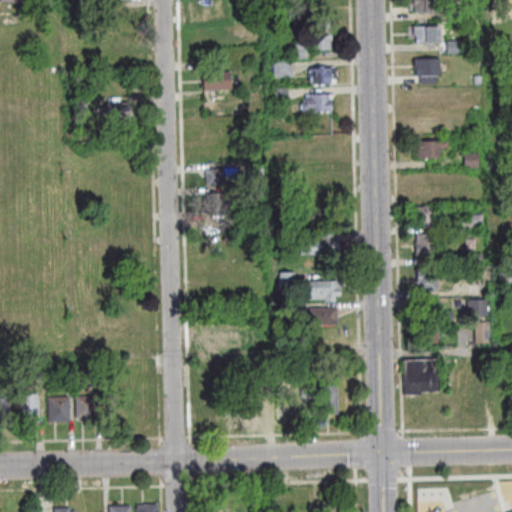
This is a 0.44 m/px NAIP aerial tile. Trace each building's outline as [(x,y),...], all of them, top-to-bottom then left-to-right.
[(223,0),(199,0),(200,15),(223,15),(223,0)] [(330,0),(309,0),(309,14),(331,14),(330,0)] [(440,0),(441,13),(417,13),(416,5),(415,5),(414,0),(440,0)] [(452,20),(452,10),(465,10),(465,20),(452,20)] [(332,22),(332,50),(315,50),(314,22),(332,22)] [(417,43),(417,36),(415,37),(415,28),(440,27),(441,42),(417,43)] [(449,54),(448,41),(465,41),(465,53),(449,54)] [(307,42),(307,59),(294,60),(294,43),(307,42)] [(440,76),(437,76),(438,83),(422,83),(422,76),(418,77),(418,69),(416,69),(416,60),(440,59),(440,76)] [(275,62),(293,62),(294,77),(276,78),(275,62)] [(313,70),(337,69),(337,84),(313,84),(313,70)] [(233,89),(206,90),(205,74),(232,73),(233,89)] [(412,87),(412,104),(438,104),(438,87),(412,87)] [(290,103),(276,103),(275,89),(289,89),(290,103)] [(333,95),(333,112),(305,113),(305,103),(308,103),(308,95),(333,95)] [(122,129),(122,119),(109,119),(109,104),(131,103),(132,129),(122,129)] [(337,142),(310,142),(310,158),(337,158),(337,142)] [(419,159),(418,143),(448,142),(448,148),(441,148),(441,158),(419,159)] [(480,167),(466,168),(466,154),(479,154),(480,167)] [(250,164),(265,164),(266,175),(251,176),(250,164)] [(209,186),(209,170),(238,169),(239,185),(209,186)] [(415,192),(439,192),(439,175),(415,175),(415,192)] [(335,206),(335,190),(303,190),(303,206),(335,206)] [(229,210),(210,210),(209,194),(228,194),(229,210)] [(418,229),(417,208),(436,207),(436,229),(418,229)] [(454,220),(469,220),(469,216),(484,215),(484,229),(455,230),(454,220)] [(340,254),(302,256),(302,241),(323,240),(323,234),(339,233),(340,254)] [(437,257),(418,257),(418,244),(418,236),(436,235),(436,247),(441,246),(441,254),(437,254),(437,257)] [(483,264),(470,264),(470,254),(483,254),(483,264)] [(419,291),(419,270),(437,269),(437,281),(438,281),(438,291),(419,291)] [(282,273),(295,273),(295,290),(282,290),(282,273)] [(501,274),(511,274),(511,287),(501,287),(501,274)] [(310,282),(342,281),(342,296),(336,296),(336,302),(326,302),(326,299),(310,300),(310,282)] [(471,297),(471,283),(484,283),(485,296),(471,297)] [(488,317),(469,317),(469,301),(487,300),(488,317)] [(454,321),(420,322),(420,306),(442,305),(442,312),(453,312),(454,321)] [(339,308),(339,325),(313,326),(312,309),(339,308)] [(477,345),(476,324),(490,323),(491,345),(477,345)] [(250,328),(250,345),(269,345),(269,328),(250,328)] [(420,329),(437,329),(438,346),(420,346),(420,329)] [(211,332),(211,348),(236,348),(236,332),(211,332)] [(421,396),(406,396),(406,362),(439,361),(440,392),(421,393),(421,396)] [(36,386),(36,372),(45,372),(45,385),(36,386)] [(64,372),(73,372),(73,385),(65,385),(64,372)] [(323,416),(321,377),(339,377),(340,415),(323,416)] [(317,380),(317,399),(304,399),(303,380),(317,380)] [(24,424),(23,396),(40,395),(41,424),(24,424)] [(0,423),(0,396),(11,396),(12,423),(0,423)] [(206,418),(231,418),(231,396),(206,396),(206,418)] [(78,419),(77,398),(99,397),(100,419),(95,419),(96,421),(83,422),(83,419),(78,419)] [(71,398),(72,422),(51,423),(50,399),(71,398)] [(259,415),(258,400),(244,402),(245,417),(259,415)] [(136,503),(135,511),(157,511),(157,503),(136,503)]
